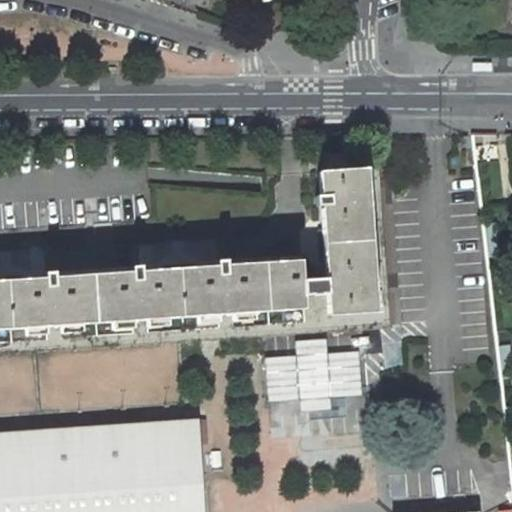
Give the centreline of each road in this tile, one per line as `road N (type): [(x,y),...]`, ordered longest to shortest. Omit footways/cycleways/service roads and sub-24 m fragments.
road 1 (secondary): [(0,102),(389,99)]
road 2 (secondary): [(389,99),(511,99)]
